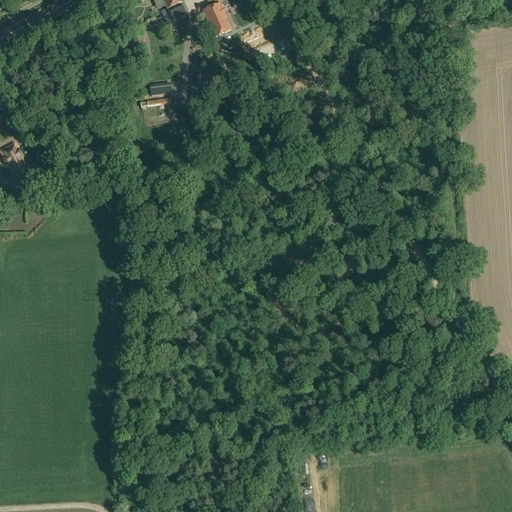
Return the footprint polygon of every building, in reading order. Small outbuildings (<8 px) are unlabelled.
[(181,0),(164,0),(175,23),(189,16),(185,7),(184,7),(182,3),(183,3),(181,0)] [(215,38),(233,30),(221,3),(203,12),(215,38)] [(237,13),(231,16),(234,23),(240,20),(237,13)] [(204,105),(204,95),(205,90),(208,90),(208,98),(216,98),(216,90),(212,90),(212,81),(205,81),(205,76),(214,76),(214,70),(205,70),(205,68),(193,67),(192,95),(193,95),(193,105),(204,105)] [(171,86),(151,88),(152,96),(172,94),(171,86)] [(170,99),(148,102),(149,108),(171,104),(170,99)] [(27,165),(15,144),(1,152),(13,174),(27,165)]
